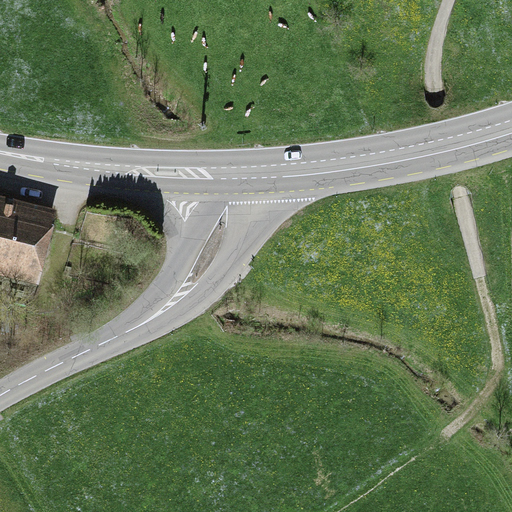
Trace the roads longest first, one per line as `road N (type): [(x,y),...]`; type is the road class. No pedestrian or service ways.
road 1 (track): [(441,443),(494,392),(494,342),(429,85),(450,0)]
road 2 (unclassified): [(231,179),(213,247),(171,303),(0,395)]
road 3 (primary): [(231,179),(332,173),(511,134)]
road 4 (primary): [(0,154),(113,174),(231,179)]
